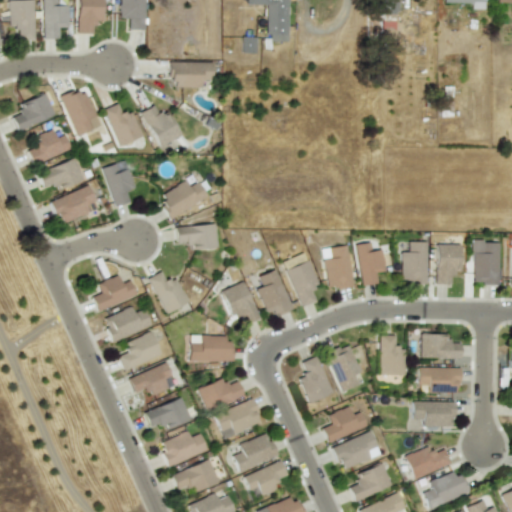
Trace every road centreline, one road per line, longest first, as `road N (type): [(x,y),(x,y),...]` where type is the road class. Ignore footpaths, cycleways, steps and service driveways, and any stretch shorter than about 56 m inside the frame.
road 1 (residential): [(511,315),(362,313),(264,346),(331,511)]
road 2 (residential): [(155,511),(0,158)]
road 3 (residential): [(482,463),(481,315)]
